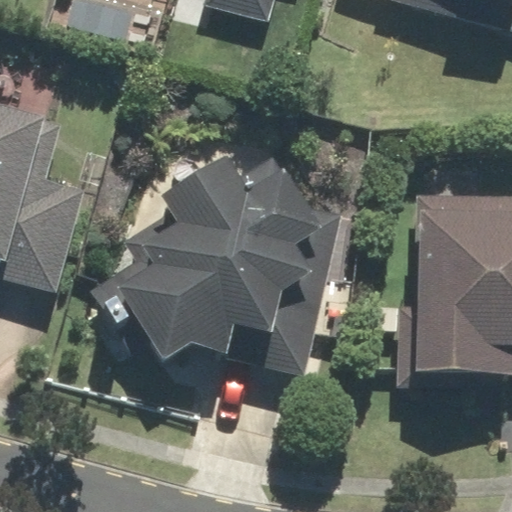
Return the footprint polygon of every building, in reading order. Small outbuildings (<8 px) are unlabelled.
[(102,24),(108,0),(66,0),(63,15),(102,24)] [(197,0),(195,9),(265,30),(273,0),(197,0)] [(511,0),(385,0),(384,6),(511,41),(511,0)] [(0,280),(10,283),(47,129),(0,117),(0,280)] [(229,173),(162,213),(168,224),(102,264),(113,283),(88,299),(116,343),(139,329),(168,376),(187,363),(230,370),(234,341),(277,348),(283,305),(312,287),(297,262),(327,244),(277,162),(237,186),(229,173)] [(511,203),(419,200),(414,319),(402,318),(399,395),(443,397),(444,391),(511,393),(511,203)]
